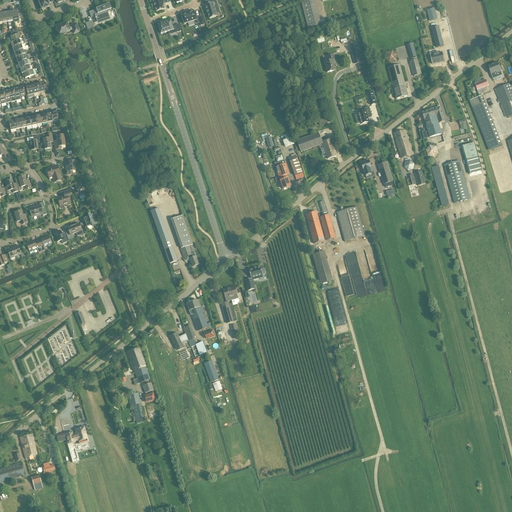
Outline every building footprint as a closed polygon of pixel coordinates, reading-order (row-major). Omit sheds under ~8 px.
[(38,2),(39,5),(40,5),(42,10),(46,9),(46,8),(49,7),(46,0),(38,0),(39,1),(38,2)] [(163,4),(170,2),(169,0),(152,0),(154,4),(152,5),(153,9),(155,8),(156,12),(165,9),(163,4)] [(215,10),(213,3),(217,2),(215,0),(213,0),(210,1),(211,4),(205,6),(208,16),(209,19),(218,16),(217,14),(220,13),(219,9),(215,10)] [(304,0),(301,1),(309,28),(320,25),(313,0),(304,0)] [(95,18),(95,20),(96,19),(97,22),(109,17),(107,12),(111,11),(108,5),(101,8),(89,12),(91,18),(95,17),(95,18)] [(13,11),(12,9),(10,10),(10,12),(12,12),(13,21),(13,23),(19,22),(18,15),(20,14),(19,8),(17,9),(17,10),(13,11)] [(434,8),(428,10),(430,21),(437,20),(434,8)] [(196,18),(196,16),(194,12),(182,16),(184,24),(197,20),(197,23),(200,23),(201,26),(205,25),(202,16),(198,18),(196,18)] [(171,20),(158,24),(161,33),(174,29),(176,28),(178,31),(181,30),(179,23),(175,24),(173,25),(171,20)] [(94,28),(92,22),(86,24),(88,30),(94,28)] [(74,34),(79,32),(76,24),(71,26),(71,27),(69,28),(67,23),(56,27),(56,28),(55,29),(56,32),(57,31),(59,35),(62,34),(64,35),(66,34),(66,33),(70,31),(72,30),(74,34)] [(437,48),(444,46),(439,26),(432,28),(437,48)] [(11,39),(10,39),(11,43),(12,43),(19,40),(21,40),(18,32),(10,34),(11,37),(10,37),(11,39)] [(21,46),(19,40),(12,43),(11,43),(10,43),(12,49),(21,46)] [(408,44),(410,58),(416,57),(414,43),(408,44)] [(14,54),(23,51),(21,46),(12,49),(14,54)] [(16,59),(25,56),(23,51),(14,54),(16,59)] [(393,51),(387,52),(385,58),(390,63),(396,61),(397,55),(393,51)] [(443,53),(430,56),(432,63),(436,62),(436,64),(445,62),(443,53)] [(328,61),(324,62),(327,73),(332,72),(332,71),(335,70),(334,67),(337,66),(334,55),(327,56),(328,61)] [(18,64),(27,61),(25,56),(16,59),(18,64)] [(27,61),(18,64),(20,69),(28,66),(31,65),(29,60),(27,61)] [(414,76),(421,74),(418,60),(410,62),(414,76)] [(492,65),(488,67),(490,71),(489,71),(490,74),(491,74),(493,80),(503,76),(501,73),(502,73),(501,72),(498,63),(495,64),(494,63),(491,64),(492,65)] [(396,99),(408,96),(400,65),(388,69),(396,99)] [(30,71),(28,66),(20,69),(22,74),(23,74),(30,71)] [(30,71),(23,74),(25,79),(36,75),(34,70),(30,71)] [(477,91),(488,86),(486,80),(475,84),(477,91)] [(36,84),(39,93),(44,91),(44,89),(47,88),(45,83),(42,83),(39,84),(38,83),(36,84)] [(507,118),(511,115),(511,88),(510,84),(495,90),(507,118)] [(28,86),(25,86),(28,99),(35,97),(34,94),(33,94),(31,86),(28,87),(28,86)] [(371,109),(377,107),(374,95),(367,97),(371,109)] [(470,101),(490,151),(503,146),(483,96),(470,101)] [(359,119),(356,120),(357,124),(360,123),(361,126),(369,123),(368,119),(372,118),(369,107),(364,108),(365,110),(357,112),(359,119)] [(432,110),(439,135),(442,134),(437,120),(439,119),(440,123),(445,122),(441,107),(432,110)] [(439,135),(432,110),(423,113),(427,127),(430,137),(439,135)] [(59,114),(57,114),(56,111),(53,112),(53,113),(51,113),(53,122),(58,121),(58,120),(61,120),(59,114)] [(322,127),(323,129),(327,127),(324,119),(316,122),(318,127),(320,126),(321,127),(322,127)] [(401,158),(413,155),(405,131),(394,134),(401,158)] [(328,160),(337,156),(331,139),(322,142),(319,133),(297,141),(301,152),(322,144),(328,160)] [(49,141),(52,141),(51,134),(46,135),(47,139),(42,139),(44,150),(51,149),(49,141)] [(61,147),(65,146),(63,135),(56,136),(57,143),(54,144),(55,149),(61,149),(61,147)] [(37,144),(40,143),(39,136),(33,137),(33,141),(29,142),(31,151),(38,149),(37,144)] [(285,147),(294,144),(292,137),(282,141),(285,147)] [(474,143),(462,146),(465,160),(469,174),(481,171),(478,157),(474,143)] [(434,158),(438,153),(436,147),(430,146),(426,151),(428,157),(434,158)] [(297,156),(289,158),(290,161),(295,176),(300,174),(303,173),(298,160),(297,156)] [(413,169),(415,164),(411,160),(405,162),(404,167),(408,171),(413,169)] [(71,171),(75,171),(75,161),(68,162),(68,168),(65,168),(65,175),(71,175),(71,171)] [(361,163),(363,170),(364,170),(366,176),(372,174),(371,172),(374,172),(373,167),(371,167),(369,161),(361,163)] [(455,204),(470,200),(459,161),(444,165),(455,204)] [(384,185),(393,182),(387,162),(378,165),(384,185)] [(286,175),(289,174),(286,164),(276,168),(279,178),(286,175)] [(54,183),(61,180),(59,175),(60,174),(57,166),(53,167),(53,168),(50,169),(50,168),(46,170),(49,178),(52,177),(54,183)] [(449,205),(438,166),(431,168),(442,207),(449,205)] [(418,186),(426,184),(422,171),(415,173),(418,186)] [(286,175),(279,178),(281,181),(280,181),(283,189),(291,187),(288,178),(288,179),(286,175)] [(21,188),(25,186),(26,189),(31,188),(29,182),(26,183),(24,176),(18,178),(20,184),(17,185),(19,191),(21,191),(22,189),(21,188)] [(13,193),(18,192),(16,186),(13,187),(11,180),(5,182),(7,188),(5,188),(6,194),(9,193),(8,191),(12,190),(13,193)] [(79,197),(86,194),(82,185),(75,187),(77,192),(74,193),(76,199),(79,198),(79,197)] [(68,195),(71,194),(70,190),(64,192),(65,196),(57,198),(60,207),(70,203),(68,195)] [(43,216),(47,215),(44,207),(40,208),(40,205),(29,209),(31,217),(42,214),(43,216)] [(345,242),(365,237),(357,208),(337,213),(345,242)] [(170,264),(178,261),(159,209),(151,212),(170,264)] [(23,225),(28,223),(26,216),(23,217),(21,211),(14,213),(17,222),(21,221),(23,225)] [(314,244),(325,241),(317,212),(306,215),(314,244)] [(92,227),(97,225),(93,215),(90,216),(90,214),(87,215),(88,217),(83,219),(87,228),(92,226),(92,227)] [(327,241),(335,238),(329,215),(320,218),(327,241)] [(193,245),(183,216),(171,220),(181,249),(184,258),(189,256),(193,267),(199,265),(195,254),(193,255),(189,246),(193,245)] [(72,226),(75,233),(79,232),(81,235),(83,234),(83,235),(86,234),(84,228),(81,229),(79,224),(72,226)] [(75,233),(72,226),(67,228),(69,233),(66,234),(68,240),(73,238),(72,235),(75,233)] [(62,244),(68,242),(65,235),(62,237),(60,231),(53,234),(56,243),(61,241),(62,244)] [(37,241),(42,253),(45,252),(44,247),(48,246),(48,248),(51,247),(51,245),(52,244),(51,241),(50,241),(48,236),(40,239),(40,240),(37,241)] [(42,253),(37,241),(34,243),(33,241),(26,244),(25,245),(26,248),(27,249),(29,252),(30,252),(31,254),(33,252),(33,251),(36,249),(39,255),(42,253)] [(22,258),(25,257),(22,250),(19,251),(17,246),(13,247),(13,248),(7,250),(10,259),(17,256),(17,255),(20,254),(22,258)] [(321,284),(332,281),(324,252),(313,255),(321,284)] [(253,269),(253,270),(249,271),(251,278),(253,278),(254,280),(259,279),(258,277),(263,275),(266,274),(264,269),(262,270),(261,267),(257,269),(257,268),(253,269)] [(350,275),(341,277),(346,296),(357,294),(358,297),(366,295),(364,284),(353,286),(352,280),(351,281),(350,275)] [(248,291),(255,289),(252,279),(245,281),(248,291)] [(223,290),(224,291),(223,292),(223,294),(224,294),(226,299),(237,296),(234,287),(223,290)] [(198,331),(213,326),(212,322),(207,324),(198,300),(187,304),(191,316),(192,315),(198,331)] [(234,322),(228,302),(221,304),(227,324),(234,322)] [(82,316),(76,318),(76,319),(79,326),(85,323),(82,316)] [(189,342),(195,339),(190,326),(183,328),(189,342)] [(206,340),(215,336),(212,329),(203,334),(206,340)] [(177,334),(170,337),(176,349),(177,349),(178,350),(183,348),(182,346),(183,346),(177,334)] [(200,355),(207,352),(203,342),(196,345),(191,347),(196,358),(201,357),(200,355)] [(135,385),(150,380),(139,348),(127,352),(133,371),(134,371),(137,379),(133,380),(135,385)] [(211,383),(219,380),(214,363),(206,365),(211,383)] [(145,393),(153,390),(151,383),(142,386),(145,393)] [(136,423),(144,422),(138,393),(128,395),(130,406),(133,406),(136,423)] [(144,403),(154,401),(153,393),(143,395),(144,403)] [(73,434),(72,432),(65,434),(68,445),(75,443),(75,442),(77,441),(78,445),(88,442),(88,439),(85,426),(74,429),(75,434),(73,434)] [(25,458),(37,455),(32,435),(20,438),(25,458)] [(0,482),(25,476),(21,464),(0,469),(0,482)] [(52,471),(55,470),(53,465),(43,468),(44,473),(46,473),(46,475),(53,473),(52,471)] [(184,473),(186,480),(192,479),(191,471),(184,473)] [(35,491),(42,489),(39,476),(31,478),(35,491)]
